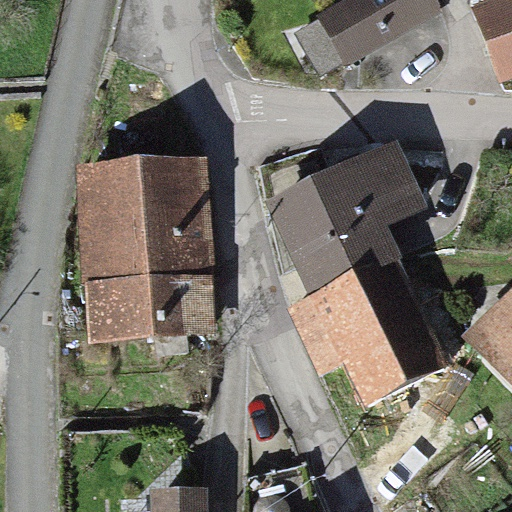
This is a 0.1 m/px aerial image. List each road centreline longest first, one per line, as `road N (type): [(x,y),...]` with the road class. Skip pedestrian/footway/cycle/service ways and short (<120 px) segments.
road 1 (residential): [(94,0),(24,329),(34,511)]
road 2 (residential): [(192,101),(253,287),(349,511)]
road 3 (residential): [(192,101),(284,117),(511,125)]
